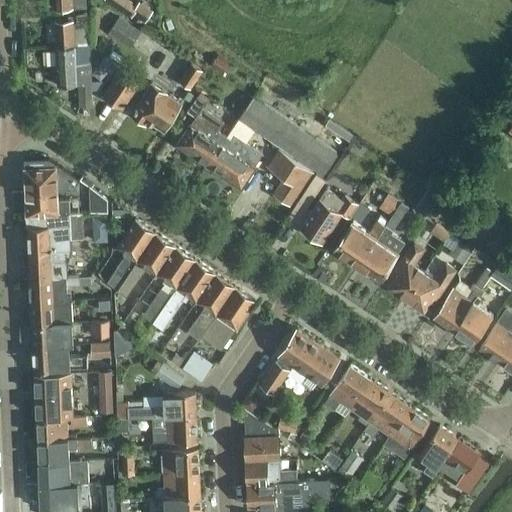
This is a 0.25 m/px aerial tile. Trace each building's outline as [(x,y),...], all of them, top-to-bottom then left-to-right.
[(107,0),(107,1),(124,13),(132,1),(130,0),(107,0)] [(131,13),(145,22),(153,11),(139,1),(131,13)] [(89,45),(87,12),(77,13),(77,12),(58,14),(58,22),(54,22),(55,46),(85,45),(89,45)] [(107,32),(129,47),(140,30),(118,15),(107,32)] [(95,45),(109,55),(115,47),(100,37),(95,45)] [(88,63),(86,63),(85,45),(55,46),(57,84),(78,83),(79,106),(90,106),(88,63)] [(190,87),(201,71),(191,64),(180,80),(190,87)] [(336,151),(212,68),(197,89),(200,91),(209,97),(239,117),(250,125),(259,131),(256,135),(278,149),(279,148),(280,145),(321,173),(336,151)] [(121,107),(137,83),(118,70),(101,94),(121,107)] [(162,128),(180,102),(150,82),(130,111),(145,122),(148,118),(162,128)] [(206,101),(209,97),(200,91),(196,96),(191,103),(186,111),(194,116),(177,142),(207,163),(230,127),(202,109),(207,102),(206,101)] [(188,91),(183,98),(191,103),(196,96),(188,91)] [(231,128),(239,117),(209,97),(206,101),(207,102),(202,109),(230,127),(231,128)] [(240,139),(250,125),(239,117),(231,128),(230,127),(207,163),(240,185),(262,153),(240,139)] [(328,119),(325,124),(349,141),(353,135),(328,119)] [(290,205),(292,201),(313,171),(279,148),(278,149),(267,165),(285,177),(274,194),(290,205)] [(73,187),(77,182),(79,178),(57,163),(56,165),(42,166),(41,161),(37,157),(28,158),(23,163),(25,190),(57,189),(56,174),(73,187)] [(325,188),(310,210),(306,207),(324,180),(315,174),(287,216),(300,224),(300,225),(322,240),(340,212),(349,218),(350,215),(353,212),(358,204),(359,202),(369,187),(359,180),(348,197),(344,195),(341,199),(325,188)] [(90,211),(108,210),(107,198),(90,185),(90,211)] [(69,198),(65,198),(57,198),(57,189),(25,190),(26,214),(69,212),(69,198)] [(502,233),(511,219),(478,200),(469,215),(502,233)] [(384,241),(408,205),(401,201),(385,224),(358,264),(379,278),(398,250),(384,241)] [(358,204),(353,212),(361,217),(368,208),(359,202),(358,204)] [(428,206),(419,216),(428,224),(437,213),(428,206)] [(124,208),(111,208),(111,221),(124,221),(124,208)] [(71,250),(71,238),(84,238),(83,211),(69,212),(26,214),(29,279),(61,277),(61,276),(68,275),(67,254),(70,254),(69,250),(71,250)] [(117,288),(125,276),(156,230),(136,217),(117,244),(127,251),(107,281),(117,288)] [(358,264),(385,224),(377,218),(368,231),(353,220),(334,248),(358,264)] [(443,241),(449,232),(435,222),(429,231),(443,241)] [(157,271),(175,244),(156,230),(125,276),(135,282),(147,264),(157,271)] [(457,240),(459,238),(449,232),(443,241),(443,242),(451,247),(448,253),(462,263),(471,249),(457,240)] [(406,297),(424,271),(413,264),(413,262),(422,248),(414,242),(398,265),(397,265),(392,272),(397,274),(389,286),(406,297)] [(152,321),(195,257),(175,244),(157,271),(167,278),(142,314),(152,321)] [(197,299),(215,271),(195,257),(152,321),(163,328),(183,298),(186,300),(190,294),(197,299)] [(424,271),(406,297),(423,309),(431,297),(435,300),(440,293),(438,292),(454,269),(445,263),(436,277),(434,277),(424,271)] [(510,288),(511,284),(511,274),(497,264),(492,271),(492,272),(490,275),(510,288)] [(492,272),(492,271),(485,266),(473,283),(472,283),(470,287),(459,279),(434,316),(453,329),(476,295),(478,292),(490,275),(492,272)] [(199,338),(201,335),(235,284),(215,271),(197,299),(205,304),(188,330),(199,338)] [(72,299),(71,285),(79,285),(78,276),(68,276),(68,275),(61,276),(61,277),(29,279),(30,301),(72,299)] [(91,276),(78,276),(79,285),(91,284),(91,276)] [(235,284),(201,335),(222,349),(237,326),(256,299),(235,284)] [(476,295),(453,329),(473,343),(493,313),(477,303),(480,298),(476,295)] [(73,321),(72,299),(30,301),(31,323),(67,321),(73,321)] [(109,299),(98,300),(98,309),(109,309),(109,299)] [(499,360),(511,340),(511,310),(506,307),(479,347),(499,360)] [(107,318),(95,319),(96,335),(108,335),(107,318)] [(64,321),(31,323),(32,344),(69,343),(85,342),(85,335),(85,330),(85,326),(84,323),(85,320),(73,321),(67,321),(64,321)] [(135,342),(112,326),(113,353),(135,342)] [(296,326),(277,353),(288,361),(320,383),(340,356),(296,326)] [(511,368),(511,340),(499,360),(511,368)] [(91,357),(110,356),(109,341),(90,342),(91,357)] [(69,343),(32,344),(33,367),(87,365),(86,353),(69,354),(69,343)] [(194,351),(183,368),(200,380),(211,363),(194,351)] [(170,359),(178,365),(183,358),(175,352),(170,359)] [(261,377),(258,382),(273,392),(289,367),(274,357),(261,377)] [(160,361),(151,374),(172,387),(180,375),(160,361)] [(350,407),(370,377),(350,364),(325,401),(335,408),(340,400),(350,407)] [(76,394),(76,393),(76,389),(71,389),(71,371),(33,373),(35,417),(67,416),(70,416),(70,415),(72,415),(72,395),(76,394)] [(111,388),(111,371),(98,371),(99,388),(111,388)] [(367,425),(390,390),(370,377),(350,407),(359,414),(357,418),(367,424),(367,425)] [(111,388),(99,388),(100,414),(112,413),(111,388)] [(128,400),(122,401),(122,388),(117,388),(117,417),(128,417),(128,406),(128,400)] [(390,434),(410,404),(390,390),(367,425),(367,424),(364,429),(373,435),(379,427),(390,434)] [(128,417),(153,416),(196,415),(195,391),(158,392),(159,404),(128,406),(128,417)] [(248,393),(240,404),(251,412),(259,401),(248,393)] [(403,457),(410,448),(430,418),(410,404),(390,434),(383,443),(403,457)] [(280,457),(278,428),(278,427),(271,426),(243,407),(246,459),(280,457)] [(70,415),(70,416),(71,426),(86,425),(86,415),(72,416),(72,415),(70,415)] [(153,416),(153,427),(154,441),(198,439),(196,415),(153,416)] [(68,433),(67,416),(35,417),(36,439),(76,437),(76,433),(68,433)] [(117,417),(118,430),(128,429),(128,417),(117,417)] [(280,417),(278,427),(278,428),(296,433),(299,423),(280,417)] [(442,469),(462,440),(440,424),(420,453),(432,461),(425,470),(433,475),(439,467),(442,469)] [(304,428),(298,436),(306,442),(312,433),(304,428)] [(90,438),(76,439),(76,437),(36,439),(37,461),(77,459),(76,450),(91,449),(90,438)] [(462,440),(442,469),(457,479),(465,484),(484,456),(476,450),(477,450),(462,440)] [(164,473),(199,471),(198,447),(163,449),(164,473)] [(334,469),(341,458),(329,449),(321,460),(334,469)] [(120,451),(121,473),(134,473),(133,457),(136,457),(136,452),(133,452),(133,450),(120,451)] [(349,477),(363,457),(353,450),(339,470),(349,477)] [(247,481),(281,480),(280,457),(246,459),(247,481)] [(38,483),(88,481),(87,458),(77,459),(37,461),(38,483)] [(112,469),(98,469),(98,480),(112,480),(112,469)] [(357,482),(377,495),(382,486),(374,481),(377,478),(365,470),(357,482)] [(158,497),(200,495),(199,471),(164,473),(165,486),(157,486),(158,497)] [(281,480),(247,481),(248,505),(273,504),(273,511),(301,511),(302,502),(302,500),(301,496),(301,490),(313,489),(313,487),(333,486),(333,480),(313,479),(313,478),(295,479),(281,480)] [(88,481),(38,483),(39,511),(66,511),(66,507),(71,507),(70,489),(74,488),(74,490),(79,490),(79,497),(94,497),(93,481),(88,481)] [(390,487),(381,500),(392,507),(401,494),(390,487)] [(158,503),(166,502),(166,511),(201,511),(200,495),(158,497),(158,503)]
